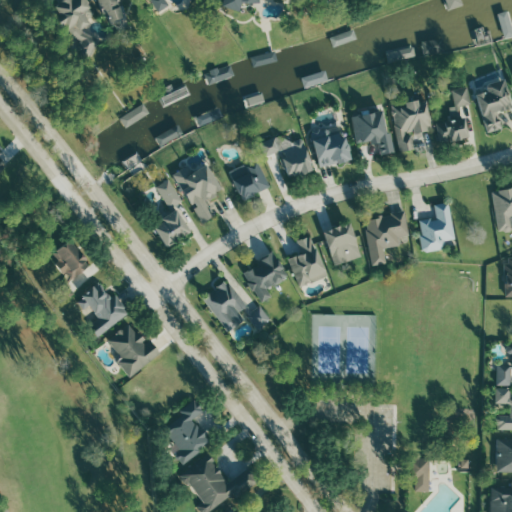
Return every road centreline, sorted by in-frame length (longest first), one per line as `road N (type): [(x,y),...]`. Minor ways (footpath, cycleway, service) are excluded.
road 1 (tertiary): [(350,511),(0,72)]
road 2 (tertiary): [(0,104),(332,511)]
road 3 (residential): [(166,285),(242,230),(341,190),(511,154)]
